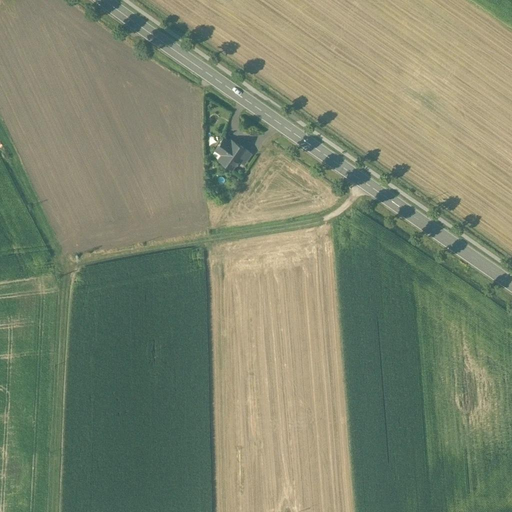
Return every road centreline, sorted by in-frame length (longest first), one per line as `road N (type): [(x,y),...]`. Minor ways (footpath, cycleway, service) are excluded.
road 1 (secondary): [(511,283),(104,0)]
road 2 (track): [(363,180),(345,207),(319,219),(73,265),(0,135)]
